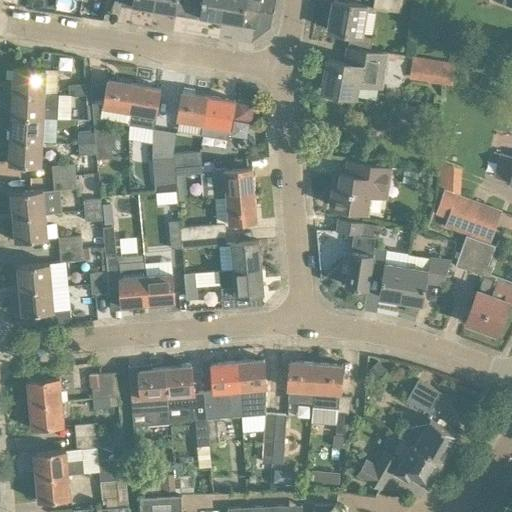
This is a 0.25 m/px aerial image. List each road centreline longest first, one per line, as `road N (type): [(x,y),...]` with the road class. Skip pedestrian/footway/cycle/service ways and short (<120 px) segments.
road 1 (residential): [(309,329),(0,359)]
road 2 (residential): [(285,66),(0,25)]
road 3 (residential): [(309,329),(285,66)]
road 4 (residential): [(511,372),(414,344),(309,329)]
